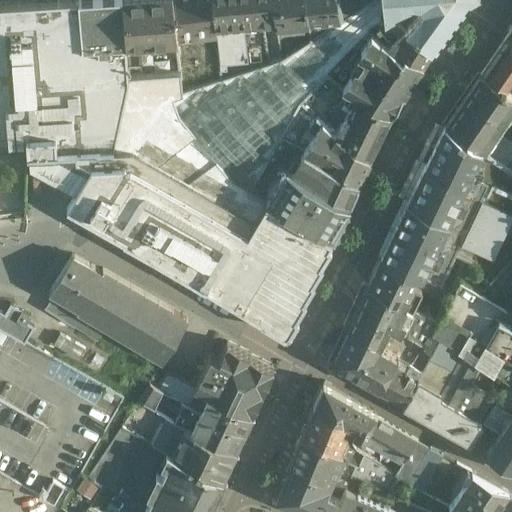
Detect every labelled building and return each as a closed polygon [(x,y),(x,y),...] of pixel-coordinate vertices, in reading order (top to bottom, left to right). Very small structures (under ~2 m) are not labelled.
[(0,152),(26,154),(26,157),(29,157),(30,167),(74,191),(94,150),(127,75),(122,0),(67,0),(0,5),(0,152)] [(179,70),(171,0),(122,0),(127,75),(179,70)] [(211,0),(171,0),(179,70),(180,93),(220,80),(211,0)] [(211,0),(220,80),(280,59),(271,0),(211,0)] [(271,0),(280,59),(310,40),(303,0),(271,0)] [(303,0),(310,40),(339,20),(335,0),(303,0)] [(335,0),(339,20),(367,0),(335,0)] [(423,0),(419,5),(446,27),(465,0),(382,0),(383,10),(404,0),(423,0)] [(432,48),(446,27),(419,5),(404,26),(432,48)] [(391,13),(367,29),(375,35),(381,30),(385,36),(390,41),(388,45),(401,55),(404,52),(421,66),(432,48),(404,26),(391,13)] [(403,96),(421,66),(404,52),(401,55),(388,45),(375,35),(367,29),(341,56),(371,75),(370,77),(403,96)] [(511,33),(509,31),(480,75),(511,95),(511,33)] [(391,116),(403,96),(370,77),(371,75),(341,56),(327,72),(346,91),(391,116)] [(327,72),(314,86),(347,114),(348,115),(381,137),(391,116),(346,91),(327,72)] [(511,95),(480,75),(464,98),(507,126),(511,121),(511,95)] [(370,161),(381,137),(348,115),(347,114),(314,86),(299,101),(340,138),(370,161)] [(511,147),(499,139),(507,126),(464,98),(445,127),(487,157),(511,175),(511,147)] [(340,138),(299,101),(279,138),(303,151),(358,184),(370,161),(340,138)] [(511,175),(487,157),(445,127),(429,160),(465,177),(459,191),(474,199),(463,214),(489,237),(511,224),(511,175)] [(333,241),(266,201),(232,218),(208,206),(94,150),(74,191),(65,210),(287,338),(294,326),(333,241)] [(303,151),(292,170),(349,205),(358,184),(303,151)] [(425,166),(408,203),(447,226),(447,227),(453,230),(479,242),(489,237),(463,214),(474,199),(459,191),(465,177),(429,160),(426,166),(425,166)] [(349,205),(292,170),(286,167),(266,201),(333,241),(349,205)] [(450,238),(453,230),(447,227),(447,226),(408,203),(381,261),(428,283),(432,274),(426,272),(431,261),(444,267),(455,241),(450,238)] [(481,295),(511,263),(511,229),(488,242),(464,267),(458,280),(481,295)] [(187,320),(102,269),(101,271),(72,254),(47,294),(51,296),(50,297),(66,307),(59,319),(71,326),(72,325),(97,340),(105,328),(162,362),(187,320)] [(428,283),(381,261),(371,286),(370,286),(369,287),(417,314),(420,310),(414,307),(421,293),(442,303),(442,305),(447,307),(453,296),(428,283)] [(417,314),(369,287),(349,331),(379,348),(422,371),(431,354),(423,349),(438,325),(417,314)] [(0,476),(58,509),(60,510),(75,484),(123,400),(24,343),(34,327),(27,324),(31,316),(13,306),(10,304),(4,315),(0,312),(0,476)] [(422,371),(403,406),(422,417),(456,436),(469,443),(481,423),(457,408),(480,363),(477,360),(449,343),(457,328),(441,318),(438,325),(423,349),(431,354),(422,371)] [(511,328),(499,322),(477,360),(480,363),(511,383),(511,328)] [(349,331),(332,366),(403,406),(422,371),(379,348),(349,331)] [(251,417),(273,371),(250,360),(251,357),(226,345),(218,362),(209,357),(201,375),(200,374),(193,390),(251,417)] [(244,434),(251,417),(193,390),(166,377),(158,392),(244,434)] [(189,433),(235,452),(244,434),(158,392),(149,386),(138,403),(189,433)] [(312,410),(357,429),(351,443),(371,454),(376,446),(364,439),(376,416),(322,386),(312,410)] [(220,482),(235,452),(189,433),(138,403),(121,428),(220,482)] [(500,433),(486,453),(511,467),(511,414),(495,403),(482,421),(500,433)] [(312,410),(301,437),(352,458),(356,452),(350,445),(351,443),(357,429),(312,410)] [(416,438),(376,416),(364,439),(376,446),(392,454),(389,459),(401,465),(416,438)] [(220,482),(121,428),(87,478),(124,499),(145,511),(206,511),(214,497),(220,482)] [(289,469),(329,487),(349,477),(387,494),(397,477),(395,475),(356,452),(352,458),(301,437),(289,469)] [(430,447),(416,438),(401,465),(395,475),(397,477),(408,483),(430,447)] [(443,454),(430,447),(408,483),(421,491),(443,454)] [(289,469),(276,502),(297,511),(349,511),(357,496),(345,491),(340,501),(326,495),(329,487),(289,469)] [(448,506),(451,507),(457,511),(495,511),(511,492),(472,470),(448,506)] [(349,511),(394,511),(357,496),(349,511)] [(145,511),(124,499),(116,511),(145,511)]
